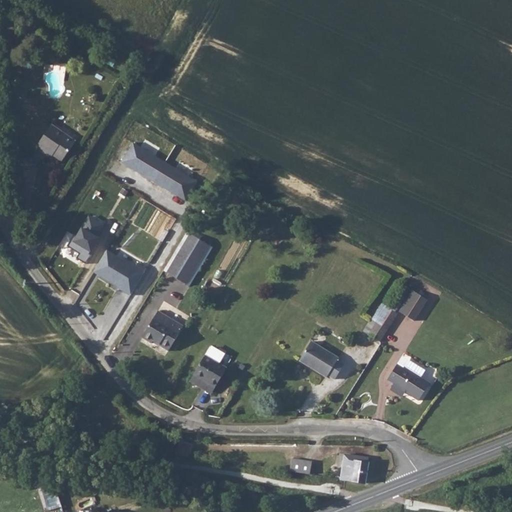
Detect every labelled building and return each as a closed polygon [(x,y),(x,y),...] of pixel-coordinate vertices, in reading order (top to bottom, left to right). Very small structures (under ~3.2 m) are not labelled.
[(47,152),(63,162),(74,143),(48,127),(35,150),(44,155),(47,152)] [(165,163),(133,143),(121,162),(154,182),(165,163)] [(197,182),(165,163),(154,182),(186,201),(197,182)] [(186,233),(163,272),(166,274),(190,235),(186,233)] [(190,235),(166,274),(185,284),(208,246),(190,235)] [(208,246),(185,284),(188,286),(211,248),(208,246)] [(90,274),(131,295),(146,266),(135,261),(133,264),(103,248),(90,274)] [(414,290),(400,313),(413,320),(426,298),(414,290)] [(163,301),(158,310),(182,324),(187,315),(163,301)] [(154,341),(170,351),(184,328),(159,313),(143,339),(152,344),(154,341)] [(370,332),(381,338),(387,329),(376,322),(370,332)] [(329,373),(337,378),(346,363),(338,359),(340,356),(313,340),(301,360),(327,375),(329,373)] [(194,376),(217,388),(226,370),(204,358),(194,376)] [(407,393),(420,401),(430,382),(422,377),(427,369),(411,359),(405,368),(398,365),(390,380),(396,383),(391,390),(404,398),(407,393)] [(213,396),(217,388),(194,376),(190,384),(213,396)] [(297,458),(295,472),(314,476),(317,462),(297,458)] [(354,484),(356,460),(347,459),(345,483),(354,484)] [(354,484),(369,486),(370,470),(368,470),(368,461),(356,460),(354,484)] [(204,501),(197,504),(202,511),(203,511),(209,508),(204,501)]
